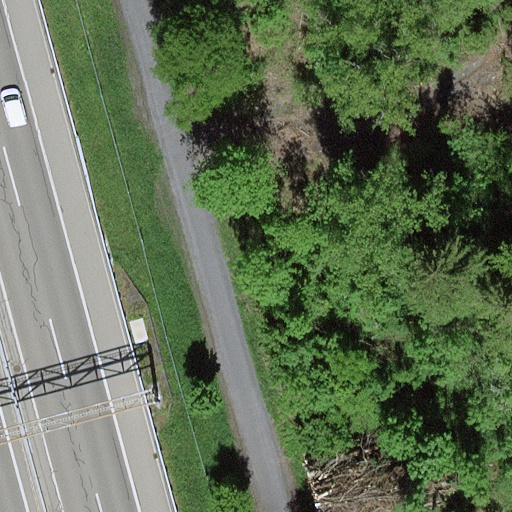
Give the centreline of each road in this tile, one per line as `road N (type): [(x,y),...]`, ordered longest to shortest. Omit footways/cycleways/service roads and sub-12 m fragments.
road 1 (track): [(137,0),(278,511)]
road 2 (motorway): [(112,511),(0,85)]
